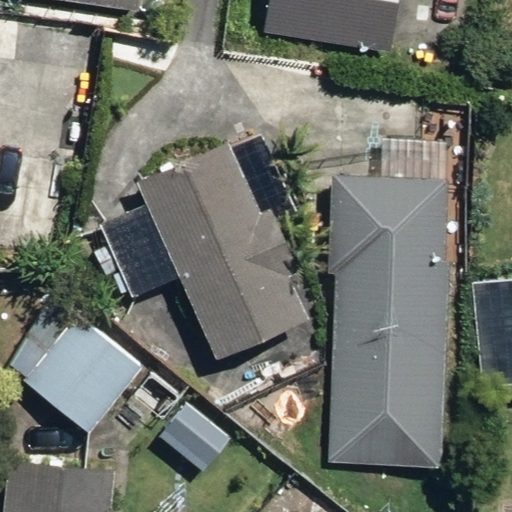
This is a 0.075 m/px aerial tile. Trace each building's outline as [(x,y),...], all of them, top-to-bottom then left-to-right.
[(268,0),(264,24),(390,42),(396,0),(268,0)] [(178,266),(217,350),(308,307),(288,262),(300,257),(278,210),(298,200),(262,121),(227,137),(226,133),(138,173),(149,195),(101,218),(133,288),(178,266)] [(330,455),(440,460),(449,253),(445,253),(447,172),(334,167),(330,262),(338,262),(330,455)] [(22,372),(91,426),(142,359),(53,289),(10,358),(24,369),(22,372)] [(131,390),(164,414),(191,376),(159,353),(131,390)] [(2,511),(108,511),(113,461),(9,450),(2,511)]
